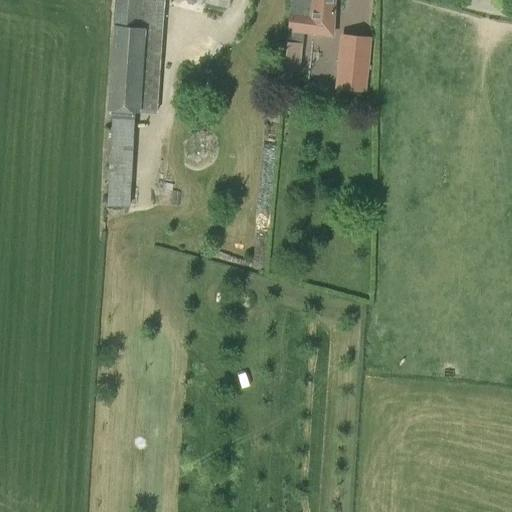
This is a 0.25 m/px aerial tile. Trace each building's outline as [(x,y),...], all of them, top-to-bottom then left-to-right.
[(116,0),(111,79),(109,110),(113,110),(108,205),(129,207),(134,111),(139,111),(146,27),(139,26),(140,0),(205,0),(205,2),(229,7),(230,0),(116,0)] [(291,0),(289,14),(286,54),(284,71),(298,72),(301,44),(303,44),(304,32),(333,35),(334,0),(291,0)] [(369,40),(342,37),(339,72),(366,75),(369,40)] [(284,71),(286,54),(275,53),(273,70),(284,71)] [(186,69),(177,86),(194,94),(203,76),(186,69)]
